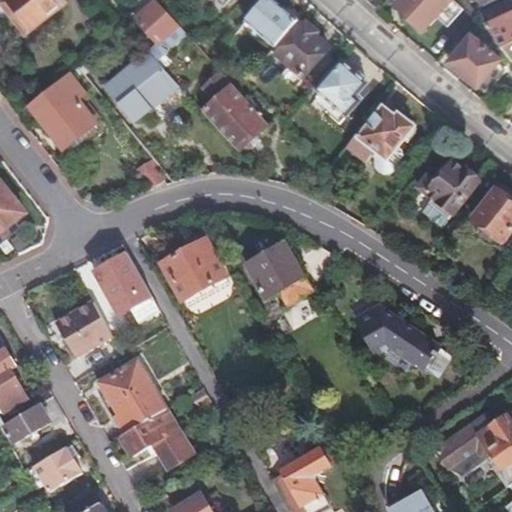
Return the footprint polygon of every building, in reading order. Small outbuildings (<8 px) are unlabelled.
[(5,0),(3,2),(27,33),(67,1),(66,0),(5,0)] [(166,43),(152,55),(158,62),(190,34),(158,0),(138,20),(152,35),(157,32),(166,43)] [(278,0),(265,0),(246,23),(274,49),(300,19),(278,0)] [(452,0),(401,0),(397,4),(410,16),(408,19),(419,29),(422,26),(424,28),(435,15),(448,27),(463,9),(452,0)] [(500,3),(480,13),(488,22),(501,40),(511,34),(511,10),(505,14),(500,3)] [(126,26),(119,18),(110,25),(117,33),(126,26)] [(304,23),(278,53),(304,77),(331,46),(318,35),(320,32),(309,22),(306,25),(304,23)] [(472,32),(451,58),(465,69),(463,72),(475,83),(478,80),(480,81),(502,55),(472,32)] [(511,34),(501,40),(511,53),(511,34)] [(152,55),(150,53),(109,90),(137,123),(179,85),(158,62),(152,55)] [(343,60),(320,88),(350,115),(363,100),(358,96),(370,83),(368,81),(368,77),(363,72),(359,73),(343,60)] [(203,112),(237,150),(268,123),(234,84),(222,71),(203,88),(215,101),(203,112)] [(100,131),(96,126),(98,124),(80,100),(88,94),(73,74),(31,107),(44,123),(44,122),(65,149),(68,147),(72,152),(100,131)] [(400,114),(398,117),(385,107),(382,111),(373,122),(369,119),(347,147),(366,162),(376,150),(377,151),(373,156),(376,157),(375,161),(376,167),(379,170),(384,173),(389,172),(395,170),(397,167),(397,166),(405,155),(404,150),(401,147),(408,139),(410,141),(418,132),(416,122),(407,115),(405,117),(400,114)] [(429,174),(419,187),(433,198),(422,212),(442,227),(453,213),(454,213),(480,180),(477,178),(478,175),(477,172),(476,170),(474,168),(471,168),(468,168),(466,170),(452,159),(445,168),(443,166),(435,178),(429,174)] [(155,160),(141,167),(151,187),(164,178),(155,160)] [(349,183),(337,174),(319,197),(332,204),(349,183)] [(511,191),(503,184),(475,218),(504,241),(511,231),(511,191)] [(0,232),(6,240),(13,234),(7,228),(23,214),(0,185),(0,232)] [(201,228),(185,237),(188,245),(164,259),(185,297),(227,274),(201,228)] [(282,237),(246,257),(267,295),(281,287),(289,301),(310,288),(301,272),(303,271),(295,256),(292,256),(282,237)] [(102,278),(97,280),(105,295),(113,299),(117,306),(131,304),(141,322),(162,310),(130,252),(97,270),(102,278)] [(97,300),(85,308),(58,322),(78,357),(104,343),(117,335),(97,300)] [(377,306),(351,323),(370,356),(388,345),(421,368),(435,346),(377,306)] [(0,404),(3,410),(11,405),(15,410),(25,404),(22,399),(28,395),(11,367),(19,362),(7,343),(0,347),(0,404)] [(132,431),(147,422),(171,407),(141,360),(119,373),(101,384),(123,420),(124,419),(132,431)] [(212,398),(204,385),(191,393),(199,406),(212,398)] [(61,413),(51,396),(0,425),(6,435),(10,432),(15,440),(61,413)] [(159,442),(171,463),(196,448),(171,407),(147,422),(132,431),(124,436),(136,456),(159,442)] [(511,480),(511,411),(495,423),(488,413),(439,446),(452,465),(458,461),(465,472),(488,456),(486,453),(493,448),(505,466),(508,484),(511,480)] [(71,444),(36,464),(55,494),(85,476),(74,456),(77,453),(71,444)] [(333,463),(323,445),(284,467),(285,470),(274,477),(289,503),(294,511),(337,511),(318,478),(319,471),(333,463)] [(9,475),(24,466),(16,452),(1,461),(9,475)] [(511,480),(508,484),(500,489),(511,506),(511,480)] [(181,511),(226,511),(217,495),(210,500),(204,490),(190,498),(191,500),(178,507),(181,511)] [(435,511),(424,490),(389,509),(390,511),(435,511)] [(108,511),(97,494),(65,511),(108,511)]
